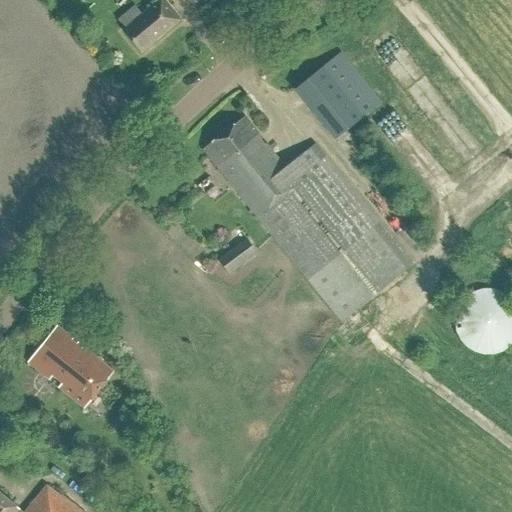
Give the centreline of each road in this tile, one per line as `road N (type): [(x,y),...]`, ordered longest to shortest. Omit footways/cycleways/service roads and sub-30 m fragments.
road 1 (tertiary): [(0,322),(183,111),(311,0)]
road 2 (track): [(403,0),(497,115)]
